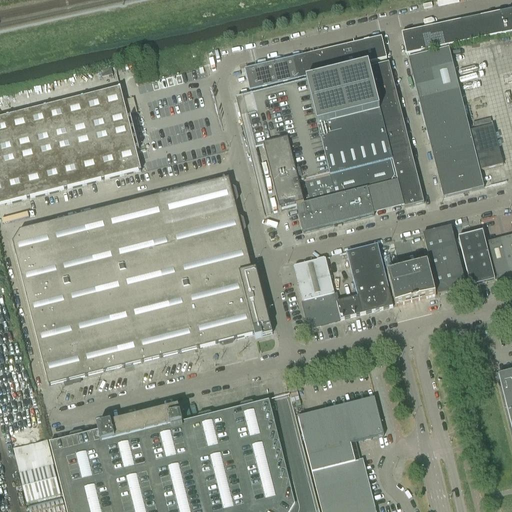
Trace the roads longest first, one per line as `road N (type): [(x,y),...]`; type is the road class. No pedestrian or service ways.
road 1 (unclassified): [(241,163),(219,80),(227,64),(390,24)]
road 2 (unclassified): [(62,420),(291,360)]
road 3 (unclassified): [(18,218),(241,163)]
road 4 (unclassified): [(438,216),(390,24)]
road 5 (unknown): [(201,511),(173,426),(100,440),(83,415)]
road 6 (unclassified): [(438,216),(266,260)]
road 7 (unknown): [(271,365),(295,470),(292,511)]
road 8 (unclassified): [(444,445),(413,328)]
